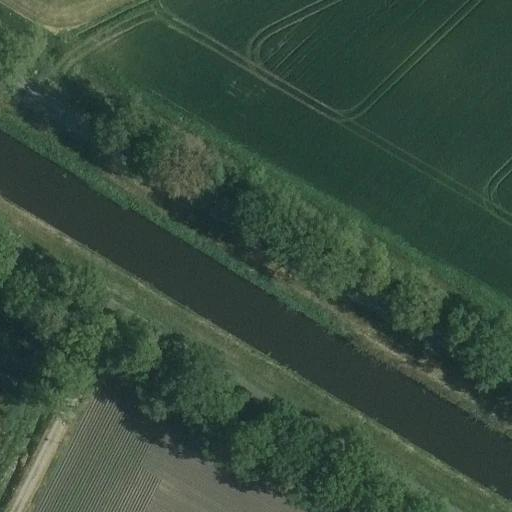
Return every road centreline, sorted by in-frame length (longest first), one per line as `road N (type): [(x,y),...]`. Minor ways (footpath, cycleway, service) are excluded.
road 1 (tertiary): [(511,382),(0,76)]
road 2 (unclassified): [(450,511),(0,240)]
road 3 (track): [(114,309),(14,511)]
